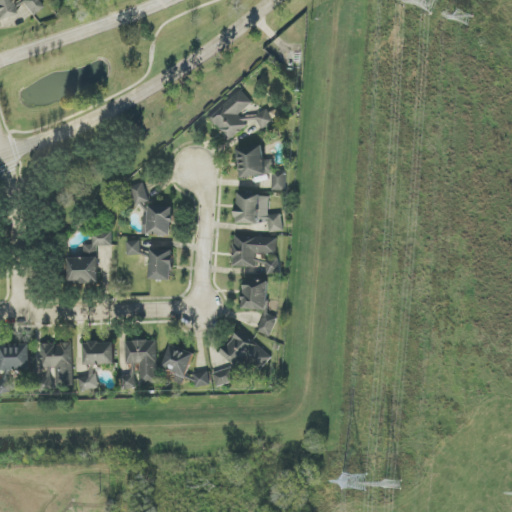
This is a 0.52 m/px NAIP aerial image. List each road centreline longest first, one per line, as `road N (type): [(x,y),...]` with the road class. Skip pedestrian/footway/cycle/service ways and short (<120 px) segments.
road 1 (secondary): [(0,157),(134,100),(272,0)]
road 2 (residential): [(198,312),(0,315)]
road 3 (secondary): [(174,0),(0,62)]
road 4 (residential): [(19,315),(18,236),(0,146)]
road 5 (residential): [(198,312),(206,200),(196,171)]
